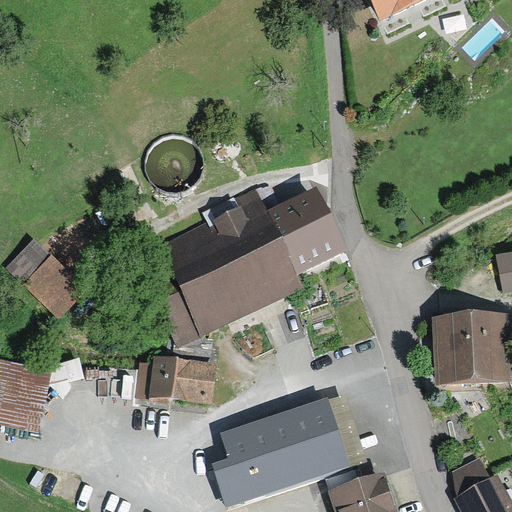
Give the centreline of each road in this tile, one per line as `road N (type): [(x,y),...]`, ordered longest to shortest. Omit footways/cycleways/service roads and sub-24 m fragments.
road 1 (residential): [(441,511),(348,199),(326,0)]
road 2 (track): [(368,269),(511,199)]
